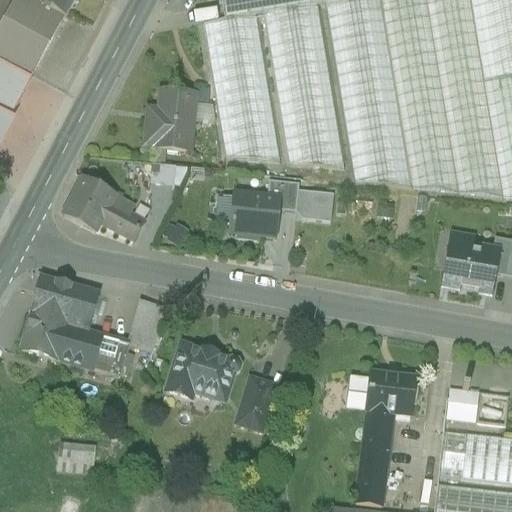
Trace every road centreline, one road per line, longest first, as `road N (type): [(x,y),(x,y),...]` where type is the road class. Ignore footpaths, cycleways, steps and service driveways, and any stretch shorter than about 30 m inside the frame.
road 1 (tertiary): [(511,339),(14,246)]
road 2 (secondary): [(14,246),(142,0)]
